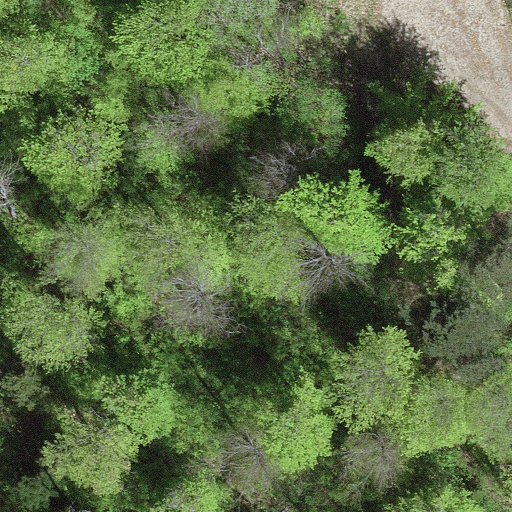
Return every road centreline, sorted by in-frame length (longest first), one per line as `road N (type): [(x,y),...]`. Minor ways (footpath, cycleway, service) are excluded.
road 1 (track): [(511,471),(488,442),(414,269),(384,146),(367,32),(393,5),(423,0)]
road 2 (track): [(511,125),(432,0)]
